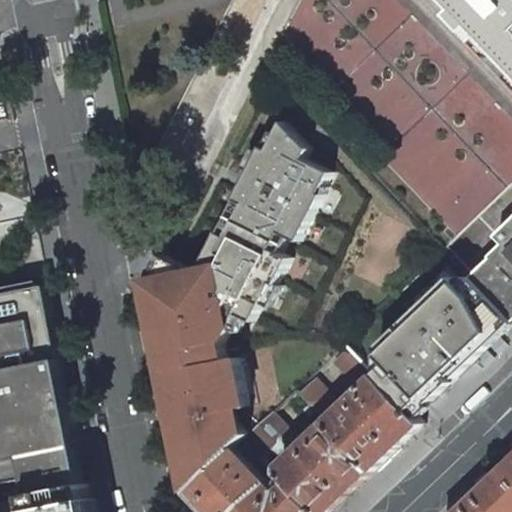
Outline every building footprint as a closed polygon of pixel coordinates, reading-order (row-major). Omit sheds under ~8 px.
[(511,0),(296,0),(280,32),(393,148),(382,158),(458,237),(450,245),(449,249),(452,251),(469,268),(511,314),(511,0)] [(196,460),(210,475),(238,447),(250,436),(254,432),(242,419),(240,408),(255,405),(245,357),(233,359),(230,345),(238,329),(246,314),(253,318),(262,322),(282,283),(286,285),(299,259),(289,254),(281,250),(285,242),(289,233),(297,237),(307,242),(331,195),(324,192),(328,185),(332,187),(339,173),(313,159),(318,149),(291,122),(277,151),(271,148),(245,200),(253,204),(245,220),(237,236),(229,251),(221,247),(209,270),(203,270),(170,256),(167,263),(162,273),(164,286),(151,289),(161,336),(170,335),(175,359),(179,380),(171,382),(180,427),(185,426),(189,444),(184,445),(187,462),(196,460)] [(245,200),(237,216),(245,220),(253,204),(245,200)] [(237,216),(228,232),(237,236),(245,220),(237,216)] [(228,232),(221,247),(229,251),(237,236),(228,232)] [(285,242),(293,245),(297,237),(289,233),(285,242)] [(293,245),(285,242),(281,250),(289,254),(293,245)] [(151,286),(151,289),(164,286),(162,273),(167,263),(163,261),(151,286)] [(369,361),(424,420),(511,338),(511,315),(469,268),(369,361)] [(238,329),(245,333),(253,318),(246,314),(238,329)] [(161,336),(166,360),(175,359),(170,335),(161,336)] [(361,379),(372,370),(350,348),(337,361),(357,383),(361,379)] [(166,360),(171,382),(179,380),(175,359),(166,360)] [(377,371),(375,373),(372,370),(361,379),(368,387),(381,375),(377,371)] [(377,471),(427,423),(424,420),(387,381),(381,375),(368,387),(343,411),(336,403),(338,401),(318,379),(303,393),(312,403),(318,409),(331,422),(377,471)] [(312,415),(318,409),(312,403),(305,409),(312,415)] [(322,511),(334,511),(377,471),(331,422),(306,446),(300,440),(301,439),(275,412),(254,432),(250,436),(254,441),(284,472),(295,483),(322,511)] [(180,427),(184,445),(189,444),(185,426),(180,427)] [(243,452),(254,441),(250,436),(238,447),(243,452)] [(241,511),(273,483),(243,452),(238,447),(210,475),(193,491),(212,511),(241,511)] [(196,460),(187,462),(193,491),(210,475),(196,460)] [(511,511),(511,465),(462,511),(511,511)] [(483,487),(497,473),(491,468),(478,481),(483,487)] [(291,487),(295,483),(284,472),(280,476),(291,487)] [(95,511),(90,483),(36,494),(39,511),(95,511)] [(322,511),(295,483),(291,487),(287,491),(287,498),(280,498),(280,491),(273,483),(241,511),(322,511)]
